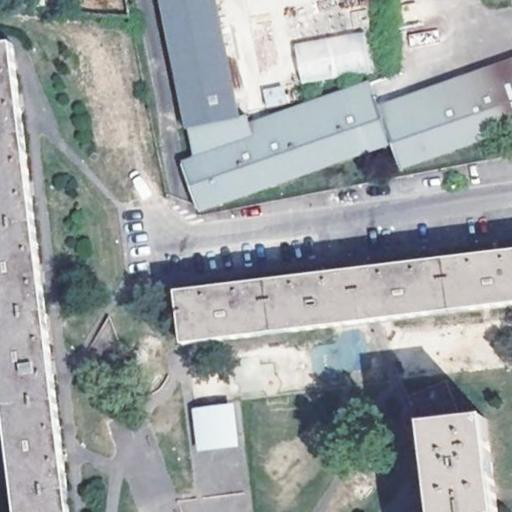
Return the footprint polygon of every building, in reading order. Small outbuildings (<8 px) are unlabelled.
[(180,161),(194,207),(388,140),(398,163),(511,124),(511,74),(430,103),(424,89),(376,105),(367,80),(247,121),(244,111),(236,112),(212,0),(161,0),(193,157),(180,161)] [(368,34),(295,40),(298,80),(372,74),(368,34)] [(67,511),(60,448),(51,374),(39,273),(29,191),(19,106),(12,46),(0,47),(0,359),(18,511),(67,511)] [(511,256),(177,298),(183,347),(215,343),(337,328),(374,324),(485,310),(511,306),(511,256)] [(194,450),(238,447),(235,402),(191,406),(194,450)] [(497,511),(488,409),(414,416),(423,511),(497,511)]
